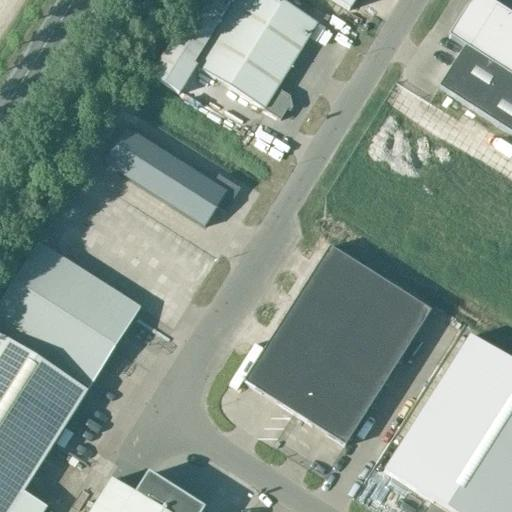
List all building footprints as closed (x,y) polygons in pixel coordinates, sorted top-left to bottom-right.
[(195,69),(280,122),(288,109),(286,100),(274,93),(316,25),(275,0),(198,0),(149,79),(178,97),(195,69)] [(328,0),(348,12),(355,0),(328,0)] [(447,39),(463,49),(511,80),(511,18),(486,3),(483,2),(478,2),(474,3),(471,5),(468,7),(466,9),(447,39)] [(511,80),(463,49),(437,90),(511,137),(511,80)] [(102,163),(204,228),(216,208),(223,212),(238,190),(217,177),(212,185),(124,129),(102,163)] [(36,244),(0,301),(0,511),(47,511),(20,495),(138,309),(36,244)] [(328,249),(306,284),(356,315),(377,281),(328,249)] [(377,281),(356,315),(408,347),(429,314),(377,281)] [(306,284),(285,317),(335,348),(356,315),(306,284)] [(356,315),(335,348),(387,380),(408,347),(356,315)] [(285,317),(264,350),(314,382),(335,348),(285,317)] [(429,321),(420,338),(442,349),(451,332),(429,321)] [(511,511),(511,366),(467,338),(382,473),(443,511),(511,511)] [(335,348),(314,382),(365,415),(387,380),(335,348)] [(264,350),(242,384),(292,416),(314,382),(264,350)] [(314,382),(292,416),(344,449),(365,415),(314,382)] [(91,511),(201,511),(202,511),(146,476),(134,496),(110,482),(91,511)]
